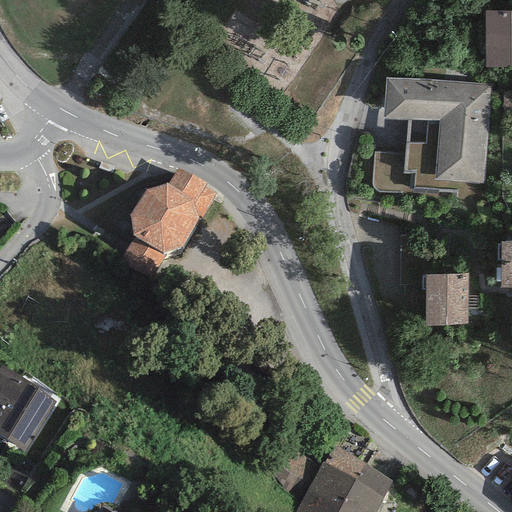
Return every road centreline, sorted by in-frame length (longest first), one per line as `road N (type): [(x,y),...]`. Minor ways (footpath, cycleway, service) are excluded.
road 1 (tertiary): [(55,107),(206,168),(239,192),(263,221),(348,392),(377,424)]
road 2 (residential): [(377,424),(383,383),(334,176),(366,60),(400,0)]
road 3 (tertiary): [(377,424),(488,511)]
road 4 (residential): [(29,153),(44,179),(47,211),(0,270)]
